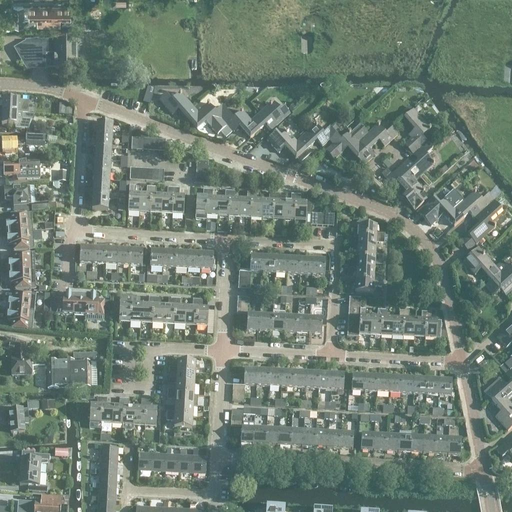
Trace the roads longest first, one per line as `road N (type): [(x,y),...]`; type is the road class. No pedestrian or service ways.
road 1 (residential): [(82,100),(402,221),(441,268),(462,361)]
road 2 (residential): [(229,240),(76,233),(82,100)]
road 3 (residential): [(217,458),(483,471)]
road 4 (residential): [(330,354),(334,245),(229,240)]
road 5 (residential): [(330,354),(462,361)]
